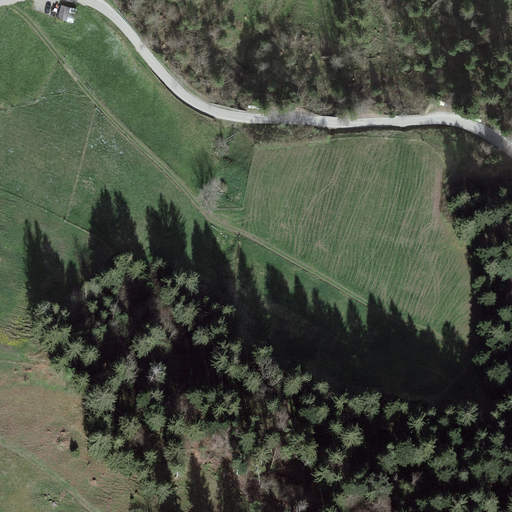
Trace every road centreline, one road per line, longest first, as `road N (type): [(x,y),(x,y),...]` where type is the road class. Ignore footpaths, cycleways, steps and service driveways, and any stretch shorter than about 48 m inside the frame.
road 1 (track): [(511,406),(450,343),(208,216),(4,0)]
road 2 (unclassified): [(92,0),(178,89),(207,108),(258,119),(452,120),(511,155)]
